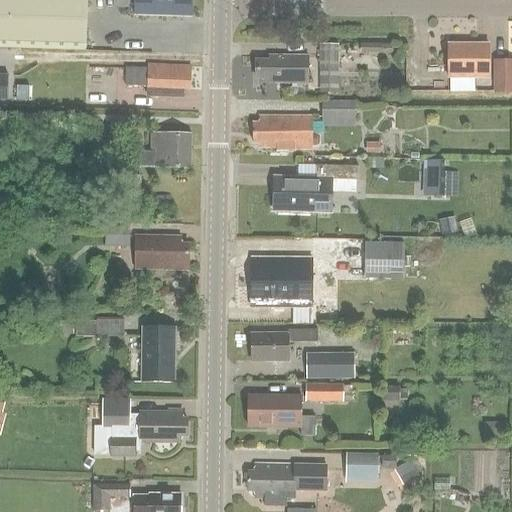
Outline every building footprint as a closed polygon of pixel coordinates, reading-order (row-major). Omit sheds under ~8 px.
[(0,0),(0,49),(86,52),(87,0),(0,0)] [(184,11),(191,11),(191,0),(135,0),(135,16),(184,17),(184,11)] [(320,46),(320,94),(338,95),(338,70),(339,46),(320,46)] [(361,46),(361,55),(375,55),(375,46),(361,46)] [(488,46),(448,46),(448,80),(488,80),(488,46)] [(308,58),(269,57),(268,62),(256,62),(256,80),(262,80),(262,85),(308,85),(308,58)] [(511,94),(511,62),(494,63),(494,95),(511,94)] [(183,91),(190,91),(190,68),(148,66),(148,70),(126,70),(125,88),(147,88),(147,98),(182,99),(183,91)] [(355,103),(322,103),(322,119),(355,119),(355,103)] [(392,109),(387,109),(384,113),(387,117),(392,117),(394,113),(392,109)] [(277,150),(277,152),(312,151),(312,149),(315,149),(320,145),(320,137),(316,135),(312,134),(312,117),(260,118),(260,124),(253,124),(253,145),(260,145),(260,150),(277,150)] [(143,149),(144,131),(130,130),(129,149),(143,149)] [(138,168),(190,169),(190,137),(152,136),(152,153),(139,153),(138,168)] [(379,154),(379,144),(367,144),(367,154),(379,154)] [(383,169),(384,160),(367,160),(367,169),(383,169)] [(424,161),(423,173),(431,173),(431,198),(444,198),(445,162),(432,162),(424,161)] [(315,180),(274,179),(273,212),(331,214),(332,181),(359,182),(359,168),(316,167),(315,180)] [(139,210),(140,177),(117,177),(117,209),(139,210)] [(455,218),(439,222),(442,237),(458,233),(455,218)] [(106,248),(134,248),(134,272),(180,272),(180,265),(188,265),(189,245),(181,245),(181,238),(134,238),(134,236),(131,236),(131,225),(106,224),(106,248)] [(365,244),(365,278),(404,279),(404,244),(365,244)] [(312,259),(259,259),(259,267),(252,267),(251,302),(258,302),(258,309),(312,309),(312,259)] [(27,302),(46,293),(39,277),(20,286),(27,302)] [(96,323),(96,339),(123,340),(123,323),(96,323)] [(76,339),(96,339),(96,324),(76,324),(76,339)] [(140,384),(175,384),(176,328),(141,328),(140,384)] [(272,363),(273,363),(275,368),(285,363),(289,363),(289,344),(318,343),(317,331),(289,332),(289,335),(272,335),(272,337),(251,337),(251,362),(272,361),(272,363)] [(354,356),(307,357),(307,381),(354,381),(354,356)] [(306,387),(306,404),(343,404),(343,387),(306,387)] [(383,403),(401,403),(401,388),(383,387),(383,403)] [(302,418),(302,398),(248,398),(248,428),(301,429),(301,437),(315,437),(315,418),(302,418)] [(187,438),(187,420),(182,420),(181,411),(168,411),(168,413),(139,413),(139,416),(130,416),(130,402),(103,401),(102,428),(112,428),(112,457),(136,458),(136,453),(140,453),(141,444),(180,445),(180,438),(187,438)] [(492,424),(492,442),(508,442),(507,424),(492,424)] [(255,492),(254,500),(264,500),(264,508),(286,508),(286,500),(295,501),(295,492),(305,492),(305,483),(325,483),(325,456),(304,456),(303,467),(254,466),(254,474),(248,474),(247,492),(255,492)] [(377,458),(345,457),(345,484),(377,485),(377,458)] [(382,470),(396,471),(394,472),(402,487),(419,478),(411,462),(396,470),(397,457),(382,457),(382,470)] [(93,511),(107,511),(108,501),(128,501),(128,488),(93,488),(93,511)] [(181,511),(181,497),(168,497),(168,495),(150,495),(150,497),(134,497),(133,511),(181,511)]
